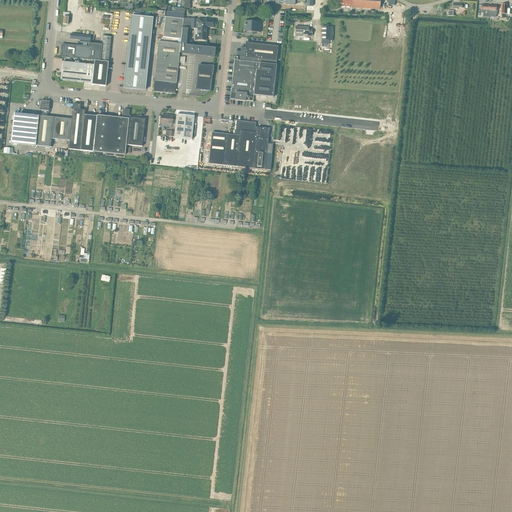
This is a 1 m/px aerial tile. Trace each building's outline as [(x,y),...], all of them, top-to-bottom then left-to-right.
[(351,7),(351,8),(380,10),(379,0),(340,0),(340,7),(351,7)] [(481,8),(481,10),(483,10),(483,17),(489,18),(489,15),(490,15),(490,5),(482,5),(482,8),(481,8)] [(490,15),(496,15),(497,14),(498,14),(498,11),(498,7),(497,7),(497,6),(490,5),(490,15)] [(163,37),(181,39),(183,19),(183,12),(165,11),(164,15),(165,17),(164,23),(163,37)] [(145,91),(153,18),(131,16),(123,88),(145,91)] [(213,20),(198,19),(184,18),(183,28),(188,29),(197,29),(197,36),(195,36),(195,40),(206,41),(206,27),(213,28),(213,20)] [(244,22),(244,30),(251,30),(251,32),(261,32),(261,22),(244,22)] [(333,27),(322,26),(321,36),(322,36),(322,44),(329,45),(329,37),(333,37),(333,27)] [(308,27),(295,27),(295,34),(307,35),(307,36),(311,36),(312,30),(308,30),(308,27)] [(183,28),(180,53),(214,56),(215,48),(186,45),(186,43),(188,29),(183,28)] [(75,34),(74,39),(79,40),(79,42),(89,43),(90,36),(75,34)] [(102,45),(100,61),(108,62),(110,38),(103,37),(102,45)] [(153,92),(164,93),(175,94),(180,44),(158,42),(153,92)] [(236,58),(234,57),(234,61),(276,65),(278,47),(246,43),(245,48),(240,47),(240,52),(237,52),(236,58)] [(62,44),(60,57),(100,61),(102,45),(88,44),(88,47),(62,44)] [(89,83),(92,84),(92,85),(105,87),(108,62),(94,61),(94,65),(62,62),(60,80),(84,83),(89,83)] [(230,99),(235,100),(235,101),(245,102),(245,101),(252,102),(253,95),(272,97),(276,65),(234,61),(230,93),(231,93),(230,99)] [(195,90),(210,91),(212,75),(213,66),(208,66),(198,65),(195,90)] [(40,116),(47,117),(47,114),(48,114),(50,101),(41,100),(39,113),(40,113),(40,116)] [(69,141),(68,149),(93,152),(97,117),(97,116),(97,117),(84,115),(85,111),(80,110),(80,105),(73,104),(71,120),(68,141),(69,141)] [(97,117),(93,152),(125,155),(125,154),(126,145),(125,145),(129,115),(129,110),(124,109),(122,111),(122,118),(97,116),(97,117)] [(13,118),(10,143),(35,146),(38,116),(13,113),(13,118)] [(129,115),(125,145),(126,145),(131,146),(142,147),(145,119),(140,119),(141,118),(142,117),(141,114),(136,116),(129,115)] [(175,125),(173,138),(192,140),(194,117),(176,115),(175,116),(173,116),(165,115),(165,116),(161,115),(160,124),(172,125),(175,125)] [(38,116),(35,146),(41,147),(41,149),(47,150),(47,147),(50,148),(51,139),(68,141),(71,120),(69,119),(47,117),(40,116),(38,116)] [(211,133),(209,148),(207,164),(270,171),(271,154),(266,154),(269,129),(257,127),(257,128),(255,127),(255,123),(236,121),(235,130),(234,130),(234,135),(211,133)] [(81,255),(80,263),(88,263),(89,260),(86,259),(84,258),(84,255),(81,255)]
